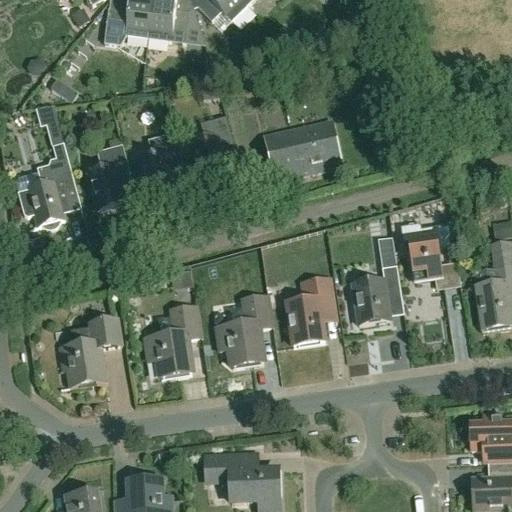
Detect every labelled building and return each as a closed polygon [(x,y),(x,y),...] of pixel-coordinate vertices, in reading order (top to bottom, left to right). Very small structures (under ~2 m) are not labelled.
[(69,0),(72,4),(79,0),(86,0),(91,9),(106,0),(69,0)] [(148,42),(153,0),(129,0),(128,14),(108,12),(103,47),(120,49),(125,39),(148,42)] [(153,0),(148,42),(184,47),(205,49),(193,13),(189,15),(189,13),(175,11),(176,0),(153,0)] [(247,9),(238,0),(205,0),(207,1),(197,10),(211,25),(221,15),(230,25),(247,9)] [(238,0),(247,9),(256,0),(238,0)] [(52,94),(62,100),(67,91),(57,85),(52,94)] [(234,145),(227,119),(200,127),(205,143),(191,147),(202,186),(229,179),(221,149),(234,145)] [(277,185),(342,170),(332,124),(266,139),(277,185)] [(182,162),(175,136),(148,143),(153,160),(139,163),(150,200),(176,193),(169,166),(182,162)] [(38,173),(39,176),(19,182),(16,187),(20,199),(19,199),(25,219),(28,221),(35,219),(39,231),(42,230),(47,233),(52,234),(56,233),(59,230),(62,225),(65,224),(63,216),(82,211),(64,148),(53,151),(57,163),(52,165),(50,169),(38,173)] [(117,180),(130,176),(122,149),(97,156),(102,173),(88,177),(98,214),(125,207),(117,180)] [(414,288),(444,283),(439,253),(447,252),(450,269),(458,267),(453,232),(441,234),(441,231),(422,233),(421,228),(401,231),(403,247),(408,246),(414,288)] [(511,327),(510,312),(511,311),(511,245),(491,247),(497,288),(477,291),(484,335),(511,330),(511,327)] [(402,307),(397,271),(382,273),(384,284),(353,288),(359,330),(391,325),(388,310),(402,307)] [(309,304),(306,305),(287,308),(293,352),(325,347),(321,318),(334,316),(329,282),(306,286),(309,304)] [(258,334),(273,332),(268,300),(242,303),(246,328),(216,333),(220,356),(230,355),(233,372),(263,368),(258,334)] [(187,344),(201,342),(197,311),(171,315),(172,322),(159,324),(162,341),(145,343),(148,367),(159,365),(162,382),(192,378),(187,344)] [(102,353),(122,350),(118,323),(90,327),(90,332),(71,334),(74,350),(60,352),(63,375),(68,374),(70,392),(107,387),(102,353)] [(488,455),(488,469),(511,468),(511,426),(502,427),(501,418),(483,419),(484,428),(471,428),(471,438),(468,442),(471,445),(472,455),(488,455)] [(278,511),(277,475),(259,475),(258,459),(206,460),(207,487),(230,487),(231,508),(260,507),(259,511),(278,511)] [(511,511),(511,468),(488,469),(487,469),(487,483),(472,484),(473,511),(511,511)] [(130,504),(115,505),(115,511),(171,511),(171,502),(162,503),(161,485),(129,486),(130,504)] [(98,511),(97,499),(65,504),(66,511),(98,511)]
